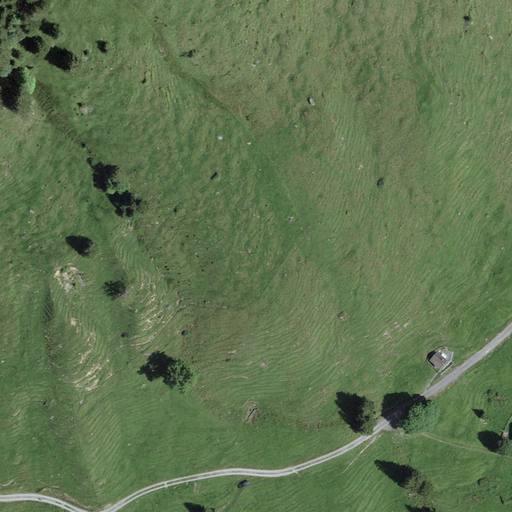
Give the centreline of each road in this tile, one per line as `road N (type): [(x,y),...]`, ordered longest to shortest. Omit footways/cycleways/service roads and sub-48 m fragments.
road 1 (track): [(386,422),(305,466),(177,480),(107,511)]
road 2 (track): [(511,327),(386,422)]
